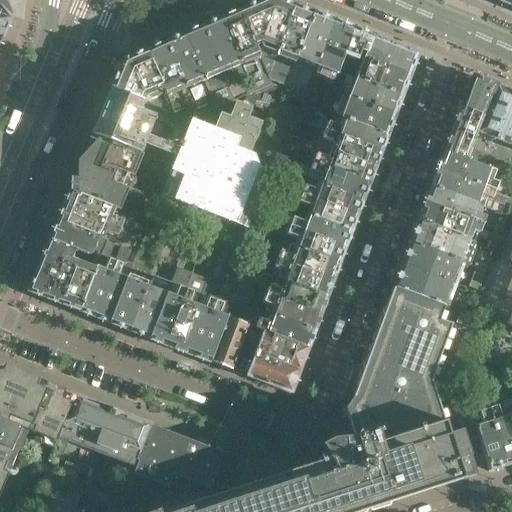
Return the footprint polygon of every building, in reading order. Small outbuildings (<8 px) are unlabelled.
[(11,17),(3,0),(0,0),(0,36),(2,37),(11,17)] [(259,41),(275,0),(264,0),(239,11),(253,43),(259,41)] [(277,48),(294,6),(277,0),(275,0),(259,41),(277,48)] [(295,58),(312,14),(294,6),(277,48),(276,51),(295,58)] [(257,53),(253,43),(239,11),(220,19),(220,20),(238,61),(257,53)] [(315,66),(333,21),(312,14),(295,58),(315,66)] [(238,61),(220,20),(203,27),(203,26),(201,27),(220,69),(238,61)] [(342,55),(353,29),(333,21),(315,66),(335,74),(342,55)] [(220,69),(201,27),(183,35),(182,35),(200,78),(220,69)] [(365,54),(371,37),(353,29),(342,55),(357,61),(360,52),(365,54)] [(200,78),(182,35),(178,37),(178,36),(177,37),(170,40),(168,41),(169,41),(166,43),(166,42),(165,43),(183,85),(191,105),(190,106),(195,117),(214,108),(209,97),(207,94),(200,78)] [(415,59),(417,54),(413,53),(399,48),(371,37),(365,54),(363,59),(409,76),(415,59)] [(183,85),(165,43),(163,43),(163,44),(159,45),(158,46),(151,49),(150,49),(147,50),(146,51),(163,89),(165,93),(183,85)] [(163,89),(146,51),(145,51),(145,52),(142,53),(141,53),(140,53),(129,58),(128,58),(127,59),(144,98),(146,97),(163,89)] [(144,98),(127,59),(126,59),(127,60),(124,61),(123,60),(122,61),(122,62),(121,62),(121,63),(117,73),(116,74),(117,74),(115,78),(114,79),(110,89),(110,90),(110,91),(142,104),(144,98)] [(401,97),(409,76),(363,59),(355,80),(401,97)] [(270,84),(266,75),(264,69),(245,78),(252,92),(270,84)] [(283,89),(288,76),(269,69),(266,75),(270,84),(283,89)] [(474,140),(475,136),(495,87),(495,86),(494,86),(490,85),(491,84),(488,84),(477,79),(478,79),(472,77),(470,82),(464,99),(463,101),(460,107),(460,109),(454,125),(453,127),(451,131),(451,132),(474,140)] [(393,117),(401,97),(355,80),(348,100),(393,117)] [(274,114),(280,98),(275,96),(270,84),(252,92),(242,96),(245,103),(274,114)] [(233,100),(227,86),(207,94),(209,97),(214,108),(233,100)] [(511,149),(511,93),(495,87),(475,136),(511,149)] [(260,181),(248,158),(257,133),(247,129),(252,115),(234,108),(229,122),(218,118),(213,133),(185,121),(175,117),(150,107),(142,104),(110,91),(109,93),(109,92),(92,134),(143,155),(153,159),(165,164),(174,168),(162,195),(242,228),(260,181)] [(152,102),(148,100),(146,97),(144,98),(142,104),(150,107),(152,102)] [(388,130),(393,117),(348,100),(340,120),(343,121),(386,137),(388,130)] [(195,117),(190,106),(173,113),(175,117),(185,121),(195,117)] [(386,137),(343,121),(340,129),(334,127),(330,135),(380,153),(386,137)] [(281,152),(287,136),(268,129),(262,145),(281,152)] [(469,151),(474,140),(451,132),(443,155),(464,163),(469,151)] [(120,211),(143,155),(92,134),(84,154),(77,162),(76,172),(69,190),(117,210),(120,211)] [(380,153),(330,135),(327,143),(334,145),(331,153),(374,169),(380,153)] [(331,153),(299,141),(297,147),(329,159),(331,153)] [(322,158),(296,149),(293,157),(319,166),(322,158)] [(484,171),(489,159),(469,151),(464,163),(484,171)] [(331,153),(329,159),(328,161),(322,158),(319,166),(368,185),(374,169),(331,153)] [(484,171),(464,163),(443,155),(436,172),(493,193),(496,185),(485,181),(488,173),(484,171)] [(176,211),(149,201),(165,164),(153,159),(133,206),(172,222),(176,211)] [(505,178),(509,167),(489,159),(484,171),(488,173),(488,171),(505,178)] [(368,185),(319,166),(316,174),(322,177),(319,185),(362,201),(368,185)] [(493,193),(436,172),(430,188),(476,205),(479,197),(490,201),(493,193)] [(362,201),(319,185),(316,193),(310,190),(307,198),(356,217),(362,201)] [(473,214),(476,205),(430,188),(424,205),(481,226),(484,218),(473,214)] [(117,210),(69,190),(69,191),(62,206),(120,230),(123,222),(114,218),(117,210)] [(356,217),(307,198),(304,206),(310,209),(307,216),(350,232),(356,217)] [(424,205),(418,222),(468,240),(474,242),(481,226),(424,205)] [(120,230),(62,206),(56,221),(100,240),(104,242),(108,233),(117,237),(120,230)] [(350,232),(307,216),(304,224),(298,222),(295,230),(344,248),(350,232)] [(100,240),(56,221),(49,239),(62,244),(72,249),(93,257),(100,240)] [(460,262),(468,240),(418,222),(409,244),(460,262)] [(344,248),(295,230),(292,238),(298,240),(296,248),(338,264),(344,248)] [(183,249),(187,240),(167,232),(163,242),(183,249)] [(41,298),(62,244),(49,239),(33,277),(29,287),(28,288),(26,292),(32,294),(41,298)] [(60,305),(76,262),(68,259),(72,249),(62,244),(41,298),(43,299),(43,298),(46,299),(46,300),(47,300),(51,301),(50,302),(52,302),(60,305)] [(452,285),(460,262),(409,244),(401,266),(452,285)] [(133,263),(136,254),(121,248),(117,257),(133,263)] [(332,281),(338,264),(296,248),(292,257),(286,254),(283,263),(332,281)] [(94,318),(115,263),(107,260),(103,270),(96,267),(95,269),(78,312),(94,318)] [(78,312),(95,269),(76,262),(60,305),(74,311),(75,310),(78,311),(77,312),(78,312)] [(109,324),(126,279),(119,276),(123,266),(115,263),(94,318),(109,324)] [(332,281),(283,263),(280,271),(286,273),(283,282),(325,298),(332,281)] [(443,307),(452,285),(401,266),(393,289),(443,307)] [(185,290),(164,345),(179,351),(196,306),(207,277),(192,271),(185,290)] [(129,332),(146,287),(126,279),(109,324),(129,332)] [(319,315),(325,298),(283,282),(280,291),(273,288),(270,296),(319,315)] [(129,332),(149,339),(166,294),(146,287),(129,332)] [(164,345),(185,290),(177,287),(173,297),(166,294),(149,339),(164,345)] [(363,511),(474,476),(473,472),(468,457),(456,418),(425,428),(418,406),(447,396),(443,385),(423,377),(428,365),(416,361),(422,345),(430,348),(445,308),(443,307),(393,289),(352,398),(345,408),(344,408),(354,438),(343,439),(331,440),(320,446),(320,448),(322,447),(326,459),(327,460),(224,493),(223,490),(224,486),(211,481),(208,489),(208,488),(204,500),(236,511),(363,511)] [(319,315),(270,296),(267,304),(274,307),(270,316),(313,332),(319,315)] [(194,357),(215,302),(207,299),(203,309),(196,306),(179,351),(194,357)] [(230,371),(239,349),(248,326),(254,309),(233,301),(226,318),(209,363),(230,371)] [(209,363),(226,318),(219,315),(223,305),(215,302),(194,357),(209,363)] [(307,349),(313,332),(270,316),(267,324),(260,322),(258,330),(257,330),(307,349)] [(307,349),(257,330),(258,330),(248,326),(239,349),(298,371),(307,349)] [(291,390),(298,371),(239,349),(230,371),(286,392),(290,394),(291,390)] [(0,493),(25,432),(56,444),(75,396),(74,396),(74,397),(45,384),(44,386),(7,371),(4,374),(0,376),(0,375),(0,493)] [(133,467),(149,425),(75,396),(56,444),(54,451),(130,481),(135,468),(133,467)] [(511,463),(511,433),(506,416),(498,419),(495,409),(487,412),(505,466),(511,463)] [(505,466),(487,412),(480,414),(483,424),(475,426),(487,464),(486,465),(488,471),(489,471),(505,466)] [(211,481),(222,454),(149,425),(133,467),(135,468),(130,481),(122,504),(123,508),(134,511),(156,511),(160,511),(174,475),(208,488),(208,489),(211,481)] [(236,511),(204,500),(208,488),(174,475),(160,511),(156,511),(134,511),(123,508),(124,511),(236,511)]
